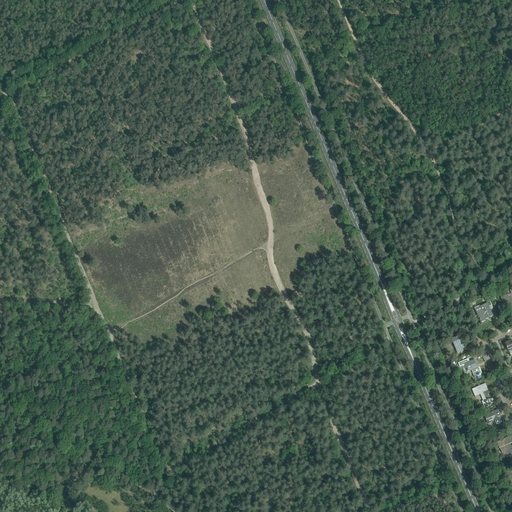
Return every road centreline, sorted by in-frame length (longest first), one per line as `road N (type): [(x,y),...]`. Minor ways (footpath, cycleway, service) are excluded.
road 1 (unknown): [(193,0),(270,219),(270,258),(316,373)]
road 2 (secondary): [(384,291),(263,0)]
road 3 (track): [(141,481),(90,450),(23,299)]
road 4 (unknown): [(91,301),(8,94)]
road 5 (track): [(141,481),(317,378)]
road 6 (track): [(8,94),(172,0)]
road 7 (track): [(162,469),(91,301)]
road 8 (secondary): [(477,511),(410,352)]
road 9 (unknown): [(317,378),(371,511)]
